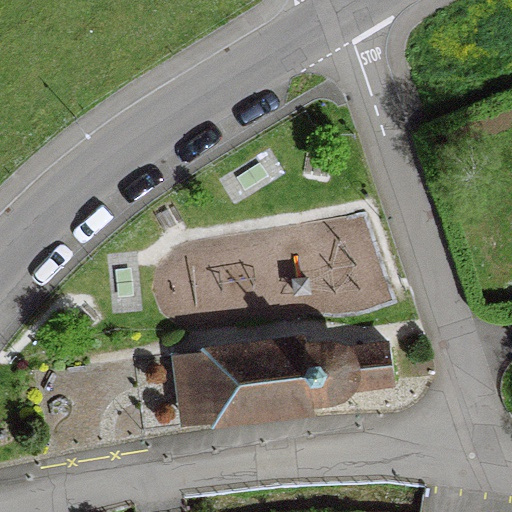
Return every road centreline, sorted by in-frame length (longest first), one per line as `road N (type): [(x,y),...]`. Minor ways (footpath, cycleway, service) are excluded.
road 1 (residential): [(466,453),(257,455),(0,504)]
road 2 (residential): [(342,9),(458,359),(466,453)]
road 3 (residential): [(342,9),(128,143),(0,260)]
